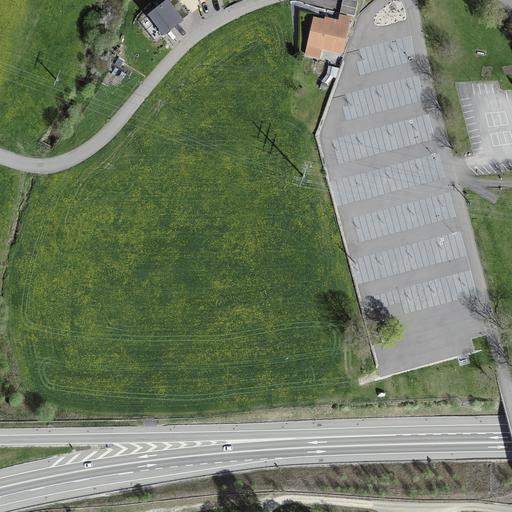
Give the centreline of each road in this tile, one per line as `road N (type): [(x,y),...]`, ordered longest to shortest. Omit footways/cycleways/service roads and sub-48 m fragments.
road 1 (trunk): [(0,487),(161,458),(416,443)]
road 2 (unclassified): [(511,406),(411,0)]
road 3 (trunk): [(416,443),(381,431),(0,440)]
road 4 (unclassified): [(263,0),(203,33),(102,144),(52,166),(0,158)]
